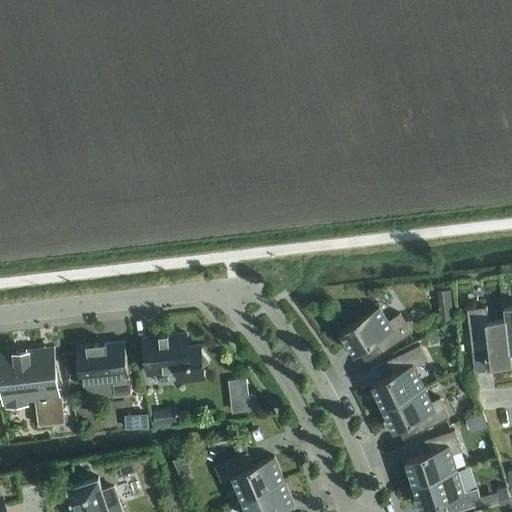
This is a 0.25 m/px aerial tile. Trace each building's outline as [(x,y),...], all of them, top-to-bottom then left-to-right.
[(453,316),(450,290),(437,291),(441,323),(453,316)] [(341,330),(356,353),(375,340),(383,351),(412,332),(400,313),(388,320),(379,306),(341,330)] [(507,319),(506,319),(488,321),(486,306),(467,308),(472,352),(490,350),(492,366),(511,363),(511,356),(511,352),(507,319)] [(440,341),(435,332),(426,337),(430,346),(440,341)] [(186,333),(144,338),(148,373),(178,370),(179,380),(204,377),(203,366),(209,361),(201,350),(200,346),(188,347),(186,333)] [(125,340),(76,346),(80,382),(97,380),(98,384),(113,382),(114,394),(131,392),(125,340)] [(373,383),(384,406),(424,387),(414,366),(427,360),(420,344),(387,360),(394,373),(373,383)] [(18,353),(0,354),(0,360),(3,386),(5,386),(7,400),(8,400),(9,405),(26,403),(25,398),(48,396),(51,423),(65,422),(62,396),(59,396),(53,349),(27,352),(27,353),(18,354),(18,353)] [(424,387),(384,406),(395,429),(416,419),(421,431),(449,417),(443,404),(435,408),(424,387)] [(176,422),(175,409),(153,411),(155,425),(176,422)] [(128,423),(151,422),(150,410),(127,412),(128,423)] [(407,458),(414,483),(457,469),(452,454),(461,451),(454,430),(425,439),(429,451),(407,458)] [(245,444),(241,436),(232,440),(235,448),(245,444)] [(234,476),(243,497),(284,480),(274,456),(253,465),(248,452),(215,466),(221,481),(234,476)] [(457,469),(414,483),(422,507),(444,500),(447,511),(454,511),(483,503),(478,487),(464,491),(457,469)] [(71,502),(73,506),(74,505),(76,511),(122,511),(114,486),(103,490),(99,479),(99,478),(99,477),(97,477),(97,478),(69,487),(67,487),(68,489),(73,502),(71,502)] [(284,480),(243,497),(249,511),(274,511),(294,504),(284,480)] [(507,486),(497,488),(501,504),(511,501),(507,486)]
